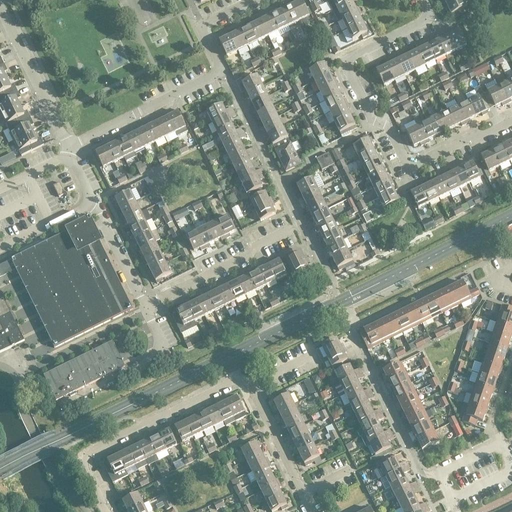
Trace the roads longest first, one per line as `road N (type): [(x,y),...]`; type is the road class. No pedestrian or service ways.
road 1 (residential): [(511,117),(417,164),(370,116),(348,65),(352,56),(431,19),(422,0)]
road 2 (residential): [(69,153),(78,139),(221,70),(197,21),(244,0)]
road 3 (residential): [(107,511),(85,464),(90,452),(243,382),(253,388)]
road 4 (residential): [(141,304),(299,227)]
road 5 (residential): [(141,304),(69,153)]
road 6 (residential): [(0,9),(69,153)]
road 7 (residential): [(310,511),(253,388)]
